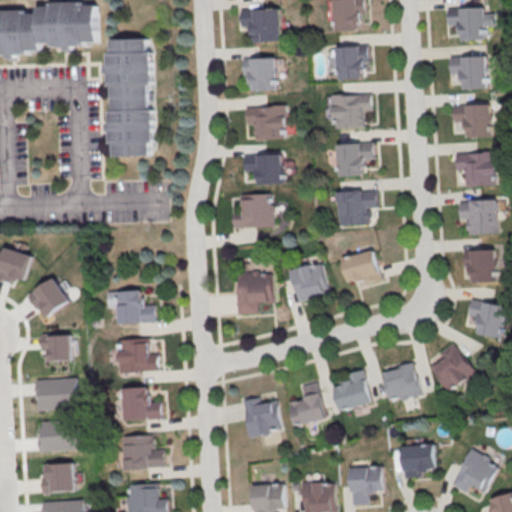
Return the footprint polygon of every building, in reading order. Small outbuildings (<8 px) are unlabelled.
[(334,0),(365,0),(366,13),(361,13),(361,21),(359,21),(359,33),(335,34),(334,0)] [(0,10),(27,10),(28,13),(38,13),(38,6),(52,6),(52,2),(85,1),(85,5),(97,4),(98,41),(85,41),(85,45),(54,46),(54,42),(41,42),(41,50),(28,50),(28,54),(0,54),(0,10)] [(448,12),(484,10),(486,43),(463,45),(462,37),(458,37),(458,28),(449,29),(448,12)] [(242,13),(278,11),(280,44),(256,45),(256,38),(253,39),(252,30),(243,30),(242,13)] [(152,155),(115,156),(114,142),(111,143),(110,109),(114,109),(113,85),(110,85),(109,52),(112,52),(112,39),(148,38),(149,51),(153,51),(154,83),(149,83),(150,109),(154,109),(155,142),(151,142),(152,155)] [(337,48),(369,47),(370,61),(365,61),(365,69),(363,69),(363,81),(339,82),(337,48)] [(451,62),(487,59),(489,93),(466,94),(465,87),(462,87),(461,78),(452,78),(451,62)] [(244,61),(276,60),(278,93),(253,94),(253,87),(250,88),(249,79),(244,79),(244,61)] [(340,98),(372,97),(372,110),(367,111),(368,119),(365,119),(366,131),(341,132),(340,98)] [(248,110),(284,107),(286,140),(261,141),(261,135),(258,135),(258,126),(249,127),(248,110)] [(454,109),(491,107),(493,140),(469,142),(469,134),(465,134),(464,125),(455,126),(454,109)] [(337,146),(374,145),(375,161),(365,161),(365,167),(363,167),(363,179),(339,180),(337,146)] [(458,156),(494,154),(496,187),(473,188),(472,181),(469,181),(468,172),(459,172),(458,156)] [(245,158),(281,156),(284,188),(259,189),(259,183),(256,183),(255,174),(246,175),(245,158)] [(339,225),(370,224),(369,209),(378,209),(377,190),(355,190),(355,182),(338,182),(339,225)] [(274,228),(274,194),(244,194),(244,209),(235,209),(235,227),(274,228)] [(459,205),(495,203),(497,236),(474,238),(473,230),(470,230),(469,221),(460,222),(459,205)] [(350,287),(383,278),(375,249),(342,258),(350,287)] [(463,254),(495,252),(497,286),(473,287),(473,280),(469,280),(468,271),(464,271),(463,254)] [(289,269),(298,301),(330,291),(321,260),(289,269)] [(237,271),(237,314),(259,314),(259,302),(274,302),(274,270),(237,271)] [(158,321),(157,301),(145,301),(144,289),(108,291),(110,312),(119,311),(120,323),(158,321)] [(508,304),(470,299),(467,317),(478,318),(475,334),(504,337),(508,304)] [(159,371),(158,351),(148,351),(148,338),(119,339),(120,372),(159,371)] [(451,392),(478,372),(455,342),(428,363),(451,392)] [(390,402),(422,395),(414,360),(382,367),(390,402)] [(373,404),(366,370),(344,375),(346,384),(335,386),(341,410),(373,404)] [(39,384),(79,381),(81,412),(41,414),(39,384)] [(319,381),(299,386),(302,398),(289,400),(295,426),(327,419),(319,381)] [(162,419),(161,398),(150,398),(150,387),(124,387),(125,420),(162,419)] [(283,431),(278,402),(267,404),(266,396),(243,400),(249,437),(283,431)] [(41,425),(82,422),(84,453),(43,455),(41,425)] [(125,469),(165,467),(165,446),(154,446),(153,435),(124,436),(125,469)] [(404,476),(438,475),(436,444),(403,445),(404,476)] [(486,492),(502,464),(474,448),(453,484),(470,494),(475,485),(486,492)] [(384,465),(351,466),(353,504),(373,503),(373,492),(385,491),(384,465)] [(302,482),(302,511),(324,511),(337,511),(336,482),(302,482)] [(276,511),(276,509),(287,508),(285,483),(253,485),(254,511),(276,511)] [(128,511),(168,511),(168,496),(158,496),(158,484),(129,484),(128,511)] [(511,511),(511,493),(491,498),(494,511),(511,511)]
